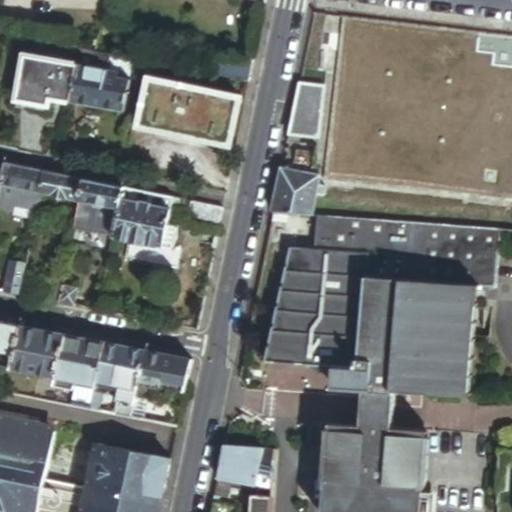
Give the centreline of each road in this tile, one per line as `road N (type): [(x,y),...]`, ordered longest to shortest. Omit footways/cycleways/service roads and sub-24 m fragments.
road 1 (residential): [(218,352),(291,0)]
road 2 (residential): [(0,307),(218,352)]
road 3 (residential): [(186,511),(218,352)]
